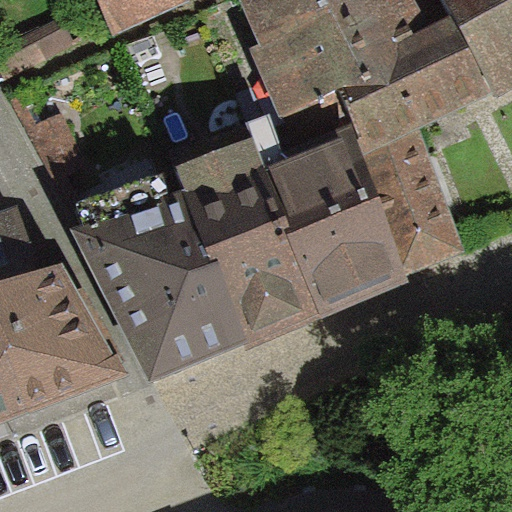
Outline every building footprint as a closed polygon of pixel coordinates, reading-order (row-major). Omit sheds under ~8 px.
[(97,0),(113,35),(193,0),(97,0)] [(244,0),(205,19),(240,107),(264,168),(318,145),(331,175),(390,144),(450,113),(393,0),(244,0)] [(511,0),(393,0),(450,113),(456,125),(484,110),(511,95),(511,0)] [(58,18),(0,45),(0,64),(5,74),(70,43),(58,18)] [(20,95),(7,101),(67,215),(84,208),(66,177),(84,169),(67,119),(36,133),(20,95)] [(124,161),(143,203),(215,357),(375,291),(331,175),(318,145),(264,168),(240,107),(124,161)] [(390,144),(331,175),(375,291),(443,255),(390,144)] [(78,231),(149,385),(215,357),(143,203),(78,231)] [(19,209),(0,215),(0,299),(42,281),(19,209)] [(0,299),(0,421),(114,376),(62,272),(42,281),(0,299)]
